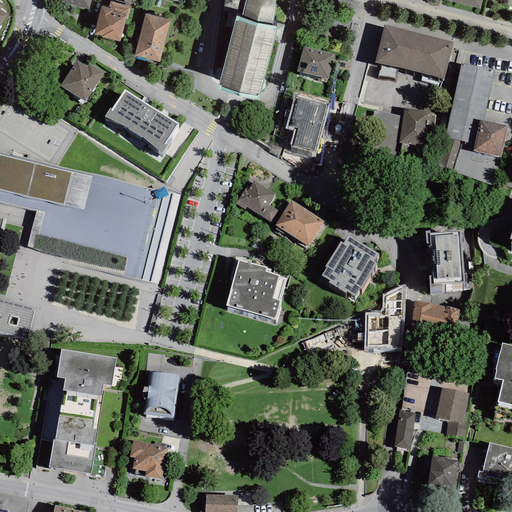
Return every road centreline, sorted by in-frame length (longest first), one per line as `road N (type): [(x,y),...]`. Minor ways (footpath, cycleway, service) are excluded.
road 1 (residential): [(334,205),(38,15)]
road 2 (residential): [(374,0),(335,144),(334,205)]
road 3 (residential): [(139,511),(0,484)]
road 4 (residential): [(381,0),(511,32)]
